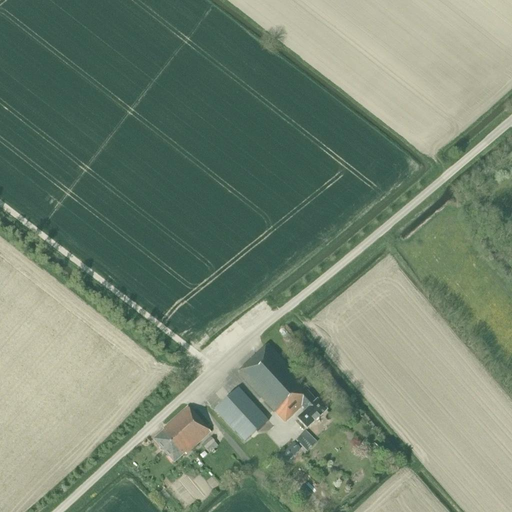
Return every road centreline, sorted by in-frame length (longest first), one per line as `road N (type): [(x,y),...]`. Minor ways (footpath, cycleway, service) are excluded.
road 1 (unclassified): [(213,369),(511,123)]
road 2 (unclassified): [(213,369),(0,205)]
road 3 (unclassified): [(59,511),(213,369)]
